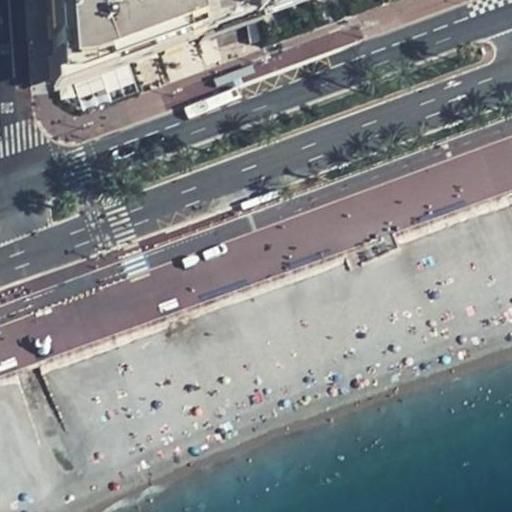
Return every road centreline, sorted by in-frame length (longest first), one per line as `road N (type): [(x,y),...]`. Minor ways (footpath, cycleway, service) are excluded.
road 1 (primary): [(511,9),(0,193)]
road 2 (primary): [(0,267),(494,83)]
